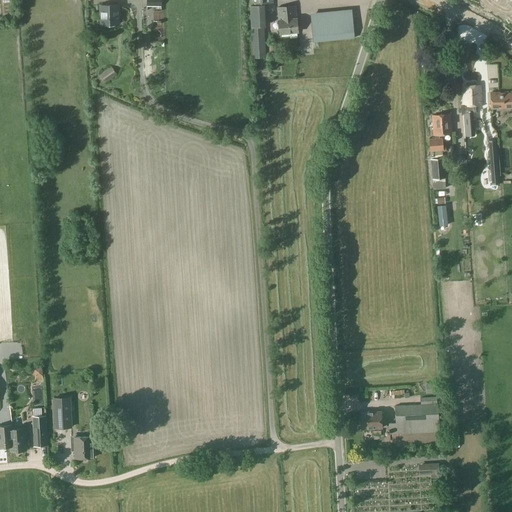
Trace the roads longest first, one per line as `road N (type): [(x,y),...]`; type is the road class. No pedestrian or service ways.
road 1 (unclassified): [(343,511),(325,177),(380,0)]
road 2 (track): [(276,449),(180,460),(87,484),(31,465),(0,467)]
road 3 (unknown): [(452,7),(458,247)]
